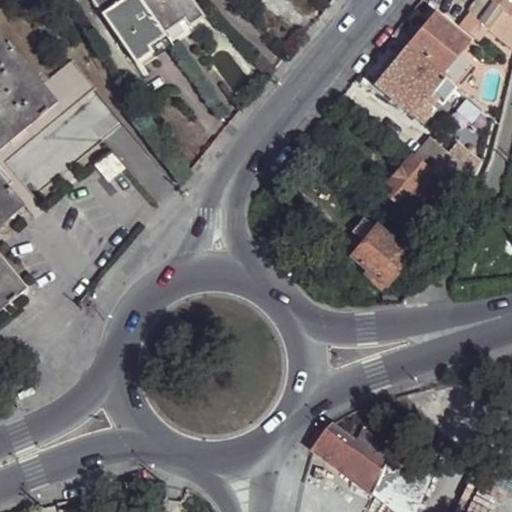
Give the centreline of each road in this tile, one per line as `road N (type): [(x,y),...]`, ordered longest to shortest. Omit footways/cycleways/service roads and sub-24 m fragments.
road 1 (residential): [(511,108),(497,164),(420,327)]
road 2 (unknown): [(203,217),(101,121),(34,168)]
road 3 (unclassified): [(374,0),(241,152)]
road 4 (primary): [(302,403),(477,324)]
road 5 (primary): [(0,482),(152,443)]
road 6 (primary): [(116,370),(73,408),(0,449)]
road 7 (unclassified): [(241,152),(203,217),(187,276)]
road 8 (unclassified): [(259,284),(236,217),(241,152)]
road 9 (primary): [(420,327),(327,326),(288,309)]
road 10 (primary): [(187,276),(135,311),(116,370)]
